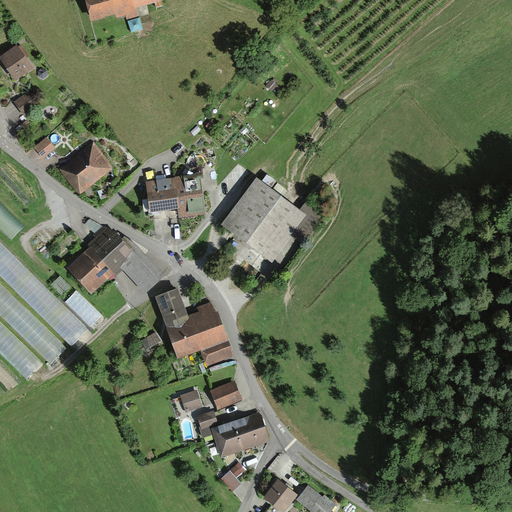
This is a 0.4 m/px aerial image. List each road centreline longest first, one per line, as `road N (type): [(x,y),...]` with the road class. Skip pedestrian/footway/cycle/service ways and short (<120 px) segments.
road 1 (residential): [(1,141),(78,203),(169,254),(223,309),(278,427),(241,511)]
road 2 (track): [(385,492),(409,403),(434,238),(467,205),(511,186)]
road 3 (track): [(511,497),(385,492),(348,482),(290,444)]
